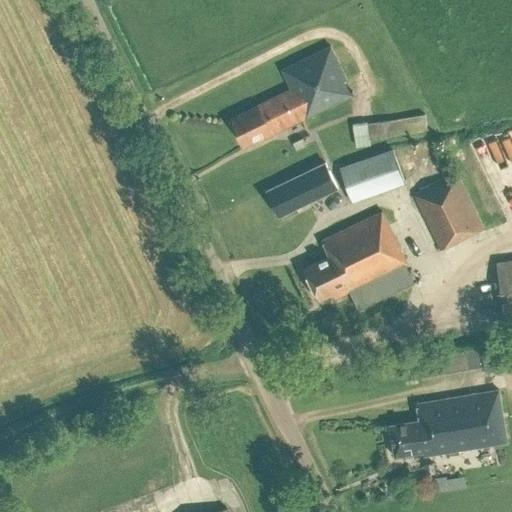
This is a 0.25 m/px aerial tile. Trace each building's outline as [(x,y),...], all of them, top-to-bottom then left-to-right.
[(291,87),(262,102),(262,104),(233,118),(246,144),(260,137),(261,139),(355,94),(331,45),(282,68),(291,87)] [(368,123),(368,122),(353,124),(356,147),(371,145),(370,140),(428,132),(426,115),(368,123)] [(339,169),(352,203),(405,184),(392,149),(339,169)] [(326,161),(326,162),(267,189),(279,216),(309,202),(308,200),(338,187),(326,161)] [(458,172),(414,193),(441,248),(485,226),(458,172)] [(342,293),(408,261),(383,210),(324,239),(331,254),(304,267),(319,299),(340,289),(342,293)] [(511,258),(498,260),(506,320),(511,318),(511,258)] [(390,287),(364,300),(371,314),(397,301),(390,287)] [(419,359),(422,377),(484,368),(484,373),(503,370),(500,347),(419,359)] [(420,419),(391,424),(396,455),(423,451),(424,455),(509,441),(500,388),(418,401),(419,405),(418,405),(420,419)] [(72,460),(59,463),(65,489),(78,486),(72,460)] [(433,461),(424,463),(426,473),(435,471),(433,461)] [(448,489),(485,483),(484,477),(475,479),(474,475),(447,479),(448,489)]
